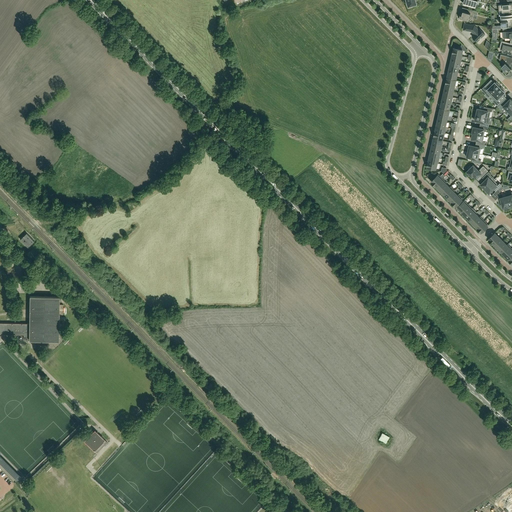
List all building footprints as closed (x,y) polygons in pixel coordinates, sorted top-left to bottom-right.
[(508,3),(508,0),(504,1),(495,2),(495,6),(499,6),(499,10),(511,9),(511,3),(509,3),(508,3)] [(461,13),(459,18),(460,18),(459,19),(465,21),(465,20),(468,20),(469,18),(469,16),(473,17),(474,14),(477,15),(478,12),(467,9),(466,12),(463,11),(462,14),(461,13)] [(511,9),(499,10),(499,11),(500,10),(501,19),(511,18),(511,10),(511,9)] [(511,27),(511,19),(511,18),(501,19),(501,28),(511,27)] [(473,26),(474,25),(464,24),(463,30),(472,31),(475,34),(472,36),(477,42),(485,34),(480,29),(479,30),(475,26),(473,26)] [(511,28),(510,29),(510,31),(503,31),(503,38),(510,37),(510,43),(511,43),(511,28)] [(508,54),(511,54),(511,48),(511,46),(511,43),(501,41),(500,45),(503,46),(502,50),(509,52),(508,54)] [(501,54),(499,59),(503,64),(501,66),(504,69),(503,70),(507,74),(510,71),(509,70),(511,68),(510,67),(511,62),(508,61),(509,56),(501,54)] [(491,95),(500,87),(499,87),(499,86),(499,85),(496,82),(496,83),(495,82),(494,82),(491,86),(490,85),(489,85),(487,84),(482,89),(486,93),(487,92),(491,95)] [(500,87),(491,95),(495,99),(493,101),(498,105),(503,100),(499,97),(504,92),(505,92),(504,92),(504,91),(504,90),(502,88),(502,89),(500,87)] [(506,111),(511,105),(511,99),(510,99),(505,104),(503,101),(498,106),(500,109),(502,107),(506,111)] [(477,109),(475,114),(476,114),(489,117),(490,111),(492,112),(493,108),(485,107),(485,110),(477,108),(477,109)] [(489,120),(489,117),(476,114),(475,114),(474,119),(475,120),(482,122),(481,125),(486,126),(489,126),(490,120),(489,120)] [(484,135),(486,126),(481,125),(481,128),(473,127),(472,127),(471,132),(472,132),(472,133),(484,135)] [(483,141),(484,135),(472,133),(471,138),(472,138),(471,139),(478,140),(477,143),(484,145),(485,142),(483,141)] [(434,138),(432,144),(442,146),(443,141),(442,140),(434,138)] [(484,148),(484,145),(477,143),(477,146),(469,145),(469,146),(468,145),(467,151),(468,151),(480,153),(481,147),(484,148)] [(478,159),(480,153),(468,151),(467,151),(466,156),(467,156),(467,157),(474,159),(473,162),(480,163),(481,160),(478,159)] [(470,175),(472,177),(473,175),(476,178),(480,174),(482,177),(488,171),(483,166),(479,170),(473,165),(471,167),(470,166),(467,168),(469,169),(467,171),(470,175)] [(485,189),(493,180),(492,181),(488,177),(491,174),(488,172),(483,177),(486,179),(480,184),(481,185),(480,185),(484,189),(485,189)] [(435,185),(442,178),(438,174),(438,175),(431,181),(435,185)] [(439,190),(447,182),(442,178),(435,185),(439,190)] [(493,194),(498,189),(502,185),(500,183),(498,184),(493,180),(485,189),(484,189),(488,193),(489,192),(489,193),(495,188),(497,190),(493,194)] [(443,194),(450,186),(450,187),(446,183),(447,183),(447,182),(439,190),(443,194)] [(447,198),(455,191),(450,186),(443,194),(447,198)] [(447,198),(451,202),(458,195),(454,191),(447,198)] [(509,206),(505,194),(506,196),(500,198),(502,203),(503,208),(504,208),(504,209),(509,207),(508,207),(509,206)] [(463,199),(459,195),(451,202),(456,206),(462,200),(463,199)] [(461,212),(468,204),(464,200),(463,201),(457,207),(461,212)] [(465,216),(472,208),(468,204),(461,212),(465,216)] [(469,220),(476,213),(472,209),(473,209),(472,208),(465,216),(469,220)] [(103,225),(113,218),(109,212),(99,219),(103,225)] [(469,220),(473,224),(480,217),(476,213),(469,220)] [(477,228),(484,221),(480,216),(473,224),(477,228)] [(104,229),(113,238),(125,226),(117,217),(104,229)] [(489,225),(484,221),(477,228),(481,232),(488,226),(489,225)] [(26,233),(20,239),(28,247),(34,241),(26,233)] [(493,243),(499,237),(495,233),(489,239),(493,243)] [(493,243),(497,247),(503,241),(499,237),(493,243)] [(497,247),(501,251),(507,245),(503,241),(497,247)] [(505,255),(511,248),(508,244),(501,251),(505,255)] [(69,294),(68,295),(65,298),(72,305),(73,305),(76,301),(69,294)] [(60,296),(30,296),(30,323),(0,322),(0,333),(24,334),(24,336),(25,338),(29,338),(29,340),(35,340),(35,345),(48,345),(48,341),(59,341),(60,296)] [(85,440),(97,453),(107,443),(97,432),(94,435),(92,433),(85,440)] [(0,456),(0,464),(16,481),(20,478),(0,456)]
